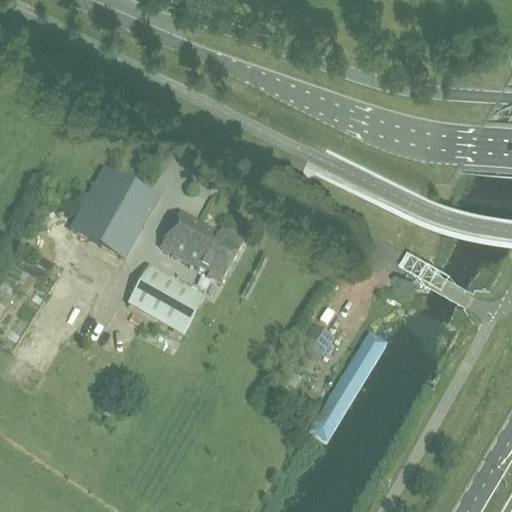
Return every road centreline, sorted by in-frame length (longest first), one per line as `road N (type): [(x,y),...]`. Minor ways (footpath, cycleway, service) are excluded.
road 1 (residential): [(423,277),(0,30)]
road 2 (tertiary): [(66,0),(385,132),(511,148)]
road 3 (tertiary): [(511,100),(377,85),(143,0)]
